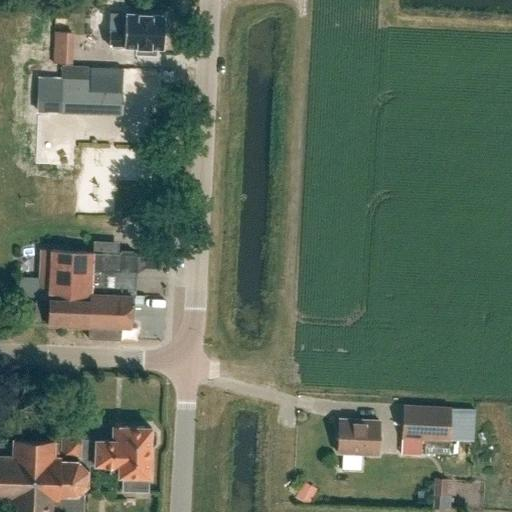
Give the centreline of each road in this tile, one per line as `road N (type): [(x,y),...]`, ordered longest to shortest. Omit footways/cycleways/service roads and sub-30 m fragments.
road 1 (unknown): [(313,0),(291,403)]
road 2 (unclassified): [(185,360),(209,0)]
road 3 (unclassified): [(185,360),(0,352)]
road 4 (unclassified): [(179,511),(185,360)]
